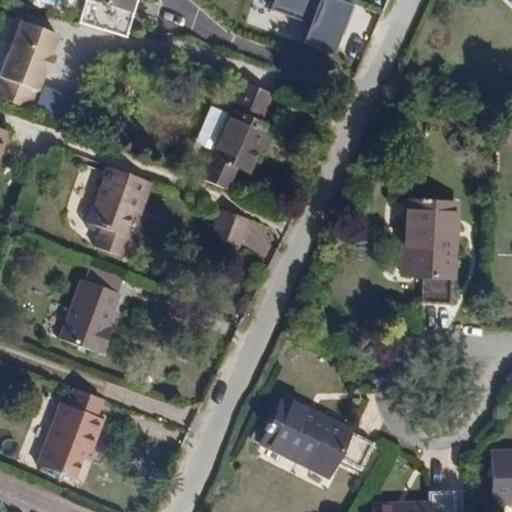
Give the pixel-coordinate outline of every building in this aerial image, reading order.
[(129,0),(83,0),(76,24),(125,38),(133,12),(126,10),(129,0)] [(47,55),(54,36),(17,22),(14,29),(12,28),(5,31),(0,45),(3,52),(5,52),(0,66),(0,101),(26,110),(32,92),(33,92),(41,72),(47,55)] [(47,55),(41,72),(46,74),(52,57),(47,55)] [(268,96),(241,83),(198,179),(224,189),(233,168),(245,172),(256,148),(266,125),(257,121),(268,96)] [(272,128),(266,125),(256,148),(262,150),(272,128)] [(133,176),(105,166),(83,221),(121,236),(133,208),(137,209),(147,182),(133,176)] [(457,206),(409,203),(407,245),(402,244),(401,276),(422,278),(422,303),(446,305),(448,279),(453,280),(457,206)] [(237,245),(247,218),(219,208),(209,236),(237,245)] [(120,279),(84,266),(79,281),(114,294),(120,279)] [(68,310),(105,324),(115,295),(114,294),(79,281),(75,292),(68,310)] [(94,353),(105,324),(68,310),(57,338),(94,353)] [(93,418),(100,400),(71,389),(63,407),(57,405),(34,467),(69,480),(78,459),(81,453),(87,455),(99,421),(93,418)] [(351,434),(285,399),(261,440),(298,459),(296,464),(325,479),(337,461),(359,472),(372,450),(349,438),(351,434)] [(84,461),(87,455),(81,453),(78,459),(84,461)] [(511,453),(488,455),(492,506),(511,504),(511,453)] [(451,511),(452,495),(427,494),(427,508),(370,506),(369,511),(451,511)]
